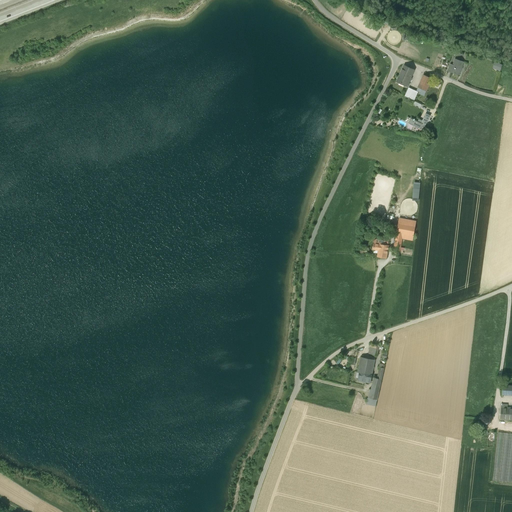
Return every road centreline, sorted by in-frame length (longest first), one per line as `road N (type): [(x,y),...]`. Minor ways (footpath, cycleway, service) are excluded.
road 1 (unclassified): [(296,387),(308,250),(398,58)]
road 2 (unclassified): [(296,387),(338,350),(511,285)]
road 3 (unclassified): [(251,511),(296,387)]
road 4 (unclassified): [(511,100),(398,58)]
